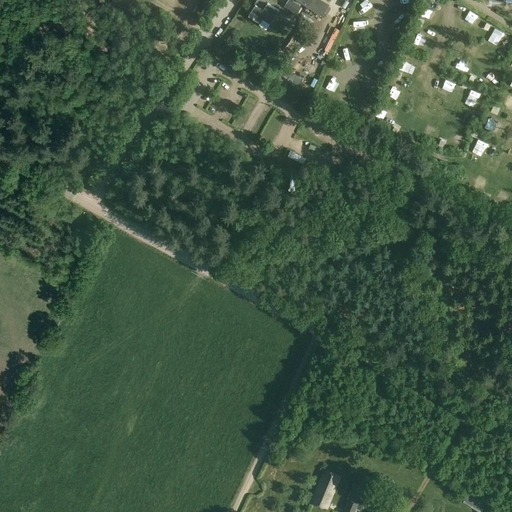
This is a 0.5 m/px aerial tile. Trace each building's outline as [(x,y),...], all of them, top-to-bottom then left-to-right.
[(298,13),(301,7),(289,0),(287,0),(284,5),(298,13)] [(295,0),(322,16),(324,12),(328,7),(329,5),(322,0),(295,0)] [(434,0),(425,0),(423,5),(432,9),(436,1),(434,0)] [(268,2),(263,9),(256,4),(248,16),(260,23),(263,18),(270,23),(279,10),(268,2)] [(392,21),(397,24),(403,16),(398,13),(392,21)] [(450,40),(458,43),(461,34),(453,31),(450,40)] [(485,45),(489,34),(483,32),(479,43),(485,45)] [(408,44),(418,47),(421,38),(411,35),(408,44)] [(224,38),(218,48),(225,52),(230,42),(224,38)] [(473,65),(483,65),(484,54),(474,54),(473,65)] [(473,84),(476,73),(467,70),(463,80),(473,84)] [(394,75),(391,84),(397,86),(400,76),(394,75)] [(497,92),(505,97),(510,90),(502,85),(497,92)] [(463,104),(468,94),(460,90),(455,101),(463,104)] [(449,120),(458,122),(461,112),(451,110),(449,120)] [(486,139),(491,141),(498,127),(492,125),(486,139)] [(443,131),(439,143),(450,147),(454,135),(443,131)] [(482,165),(484,154),(477,153),(474,164),(482,165)] [(325,468),(310,502),(328,510),(342,475),(325,468)] [(470,491),(463,501),(480,511),(486,502),(470,491)] [(355,511),(359,503),(348,499),(342,511),(355,511)]
